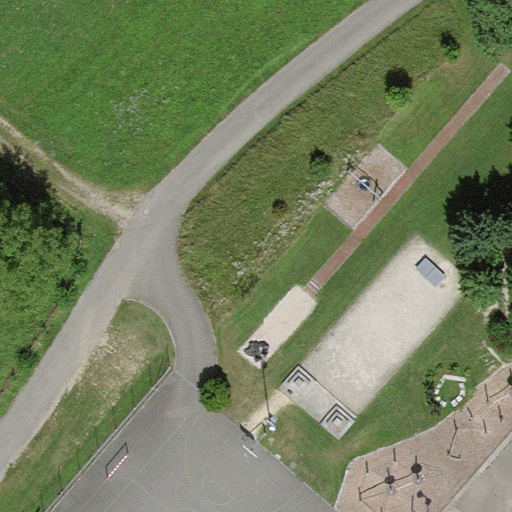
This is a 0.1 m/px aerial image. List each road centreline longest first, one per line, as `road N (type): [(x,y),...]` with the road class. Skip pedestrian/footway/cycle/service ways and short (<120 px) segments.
road 1 (residential): [(0,445),(144,237),(255,109),(396,0)]
road 2 (track): [(0,136),(64,189),(155,224)]
